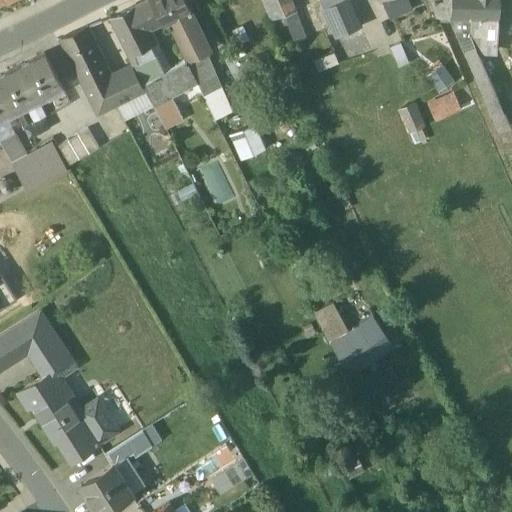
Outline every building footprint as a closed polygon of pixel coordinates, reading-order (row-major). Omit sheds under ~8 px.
[(0,0),(0,16),(30,1),(29,0),(0,0)] [(177,0),(171,0),(149,11),(161,35),(165,34),(188,22),(177,0)] [(289,0),(281,0),(263,7),(274,31),(289,25),(299,50),(307,46),(289,0)] [(333,0),(313,0),(324,23),(345,14),(340,3),(335,5),(333,0)] [(408,0),(375,0),(382,14),(405,4),(410,2),(408,0)] [(424,0),(425,0),(430,1),(439,29),(450,29),(501,144),(511,140),(475,61),(482,59),(482,56),(482,47),(491,47),(497,47),(498,0),(424,0)] [(405,4),(382,14),(390,32),(413,23),(405,4)] [(149,11),(110,30),(131,68),(150,58),(155,55),(146,39),(161,35),(149,11)] [(345,14),(324,23),(336,52),(362,41),(349,12),(345,14)] [(188,22),(165,34),(186,76),(207,66),(210,64),(188,22)] [(101,75),(83,41),(60,51),(77,86),(101,75)] [(491,47),(482,47),(482,56),(491,56),(491,47)] [(320,55),(308,60),(320,86),(339,78),(334,68),(327,71),(320,55)] [(150,58),(131,68),(137,79),(145,76),(156,70),(150,58)] [(410,78),(401,58),(391,63),(399,82),(410,78)] [(20,78),(4,86),(4,87),(0,89),(0,128),(5,126),(60,97),(44,65),(28,74),(28,75),(20,79),(20,78)] [(207,66),(186,76),(216,134),(232,126),(207,66)] [(101,75),(77,86),(85,100),(109,88),(101,75)] [(146,95),(143,97),(146,102),(155,118),(173,109),(194,97),(183,75),(153,91),(146,95)] [(153,91),(145,76),(137,79),(146,95),(153,91)] [(109,88),(85,100),(98,125),(116,116),(125,112),(146,102),(143,97),(132,77),(109,88)] [(430,95),(441,109),(455,98),(444,84),(430,95)] [(173,109),(155,118),(168,144),(186,135),(173,109)] [(455,109),(429,120),(435,135),(462,124),(455,109)] [(125,112),(116,116),(123,131),(132,127),(125,112)] [(424,142),(414,119),(401,125),(411,148),(424,142)] [(5,126),(0,128),(0,158),(10,176),(27,167),(5,126)] [(260,141),(236,151),(245,173),(269,163),(260,141)] [(88,143),(58,161),(70,180),(84,171),(99,162),(88,143)] [(331,321),(316,329),(330,357),(346,349),(331,321)] [(36,330),(0,353),(0,386),(33,366),(23,350),(41,337),(36,330)] [(373,334),(332,362),(351,389),(392,361),(373,334)] [(41,337),(23,350),(33,366),(45,386),(67,372),(41,337)] [(54,385),(18,408),(28,424),(32,421),(67,477),(116,446),(97,417),(91,421),(80,427),(75,419),(54,385)] [(129,455),(104,471),(110,480),(111,479),(113,481),(136,466),(129,455)] [(211,491),(220,509),(255,492),(247,474),(211,491)] [(143,498),(128,476),(115,484),(129,507),(143,498)] [(113,481),(111,479),(110,480),(79,500),(86,511),(123,511),(130,508),(129,507),(115,484),(113,481)] [(350,488),(334,496),(342,509),(357,502),(350,488)]
